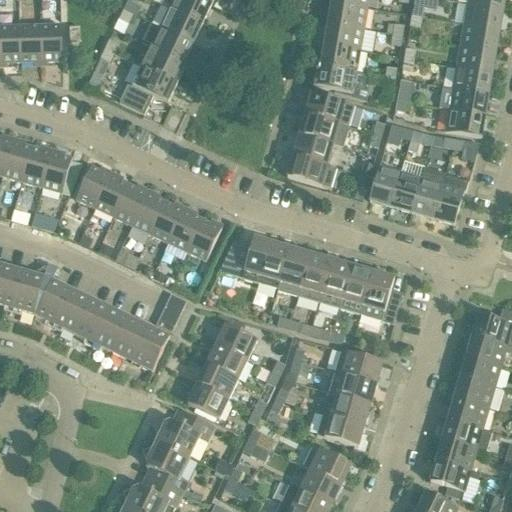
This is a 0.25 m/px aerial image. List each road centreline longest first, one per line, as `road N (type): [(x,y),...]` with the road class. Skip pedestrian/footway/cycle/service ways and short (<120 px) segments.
road 1 (residential): [(470,270),(243,204),(88,134),(0,109)]
road 2 (residential): [(372,511),(402,448),(443,294),(470,270)]
road 3 (residential): [(49,511),(77,381),(0,354)]
road 4 (residential): [(150,297),(0,235)]
